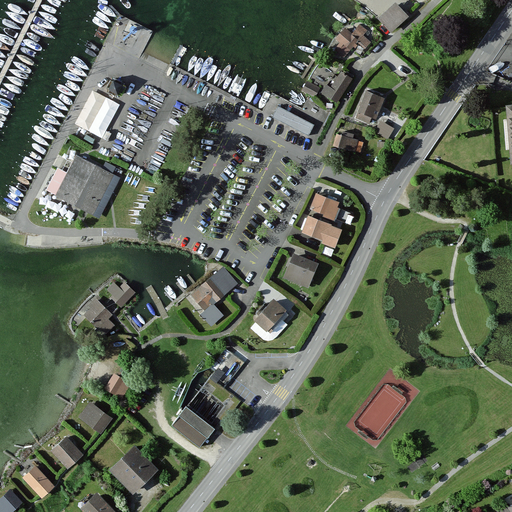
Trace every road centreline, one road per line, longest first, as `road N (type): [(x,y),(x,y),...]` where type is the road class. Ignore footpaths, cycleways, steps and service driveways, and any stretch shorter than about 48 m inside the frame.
road 1 (residential): [(511,10),(384,200)]
road 2 (residential): [(434,0),(362,67),(313,161)]
road 3 (residential): [(313,161),(231,327)]
road 4 (residential): [(384,200),(302,360)]
road 5 (residential): [(275,398),(187,511)]
